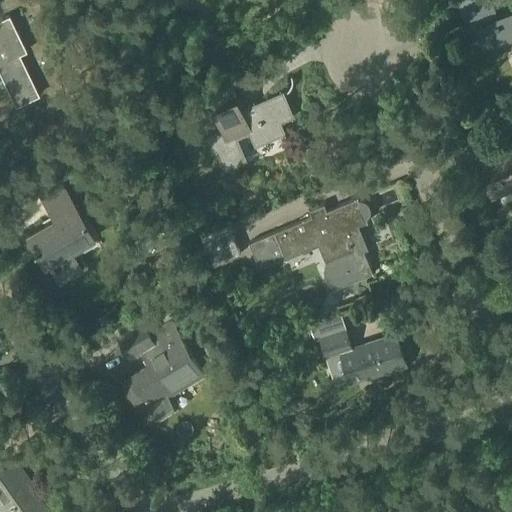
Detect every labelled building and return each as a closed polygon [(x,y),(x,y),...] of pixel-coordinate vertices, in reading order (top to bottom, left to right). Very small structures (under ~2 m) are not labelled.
[(477,25),(495,17),(488,0),(458,0),(469,28),(477,25)] [(511,10),(495,17),(477,25),(485,47),(511,36),(511,10)] [(0,75),(15,106),(38,95),(19,54),(25,51),(8,16),(0,19),(0,75)] [(258,112),(248,116),(245,109),(241,100),(214,111),(221,128),(222,131),(205,139),(211,154),(216,151),(224,170),(245,162),(235,138),(250,132),(255,143),(283,131),(280,122),(293,117),(283,93),(255,105),(258,112)] [(188,111),(192,121),(204,116),(200,107),(188,111)] [(511,140),(511,145),(477,160),(493,197),(511,189),(511,131),(509,133),(511,140)] [(92,237),(59,180),(39,191),(54,218),(27,234),(55,282),(80,267),(70,250),(92,237)] [(261,267),(287,256),(288,259),(289,259),(288,256),(326,240),(335,261),(329,264),(327,270),(328,275),(330,280),(333,284),(338,287),(374,272),(375,272),(366,251),(371,249),(361,225),(370,221),(369,219),(372,214),(373,209),(371,204),(366,201),(361,200),(360,197),(329,210),(326,203),(311,210),(314,216),(251,242),(261,267)] [(200,204),(206,219),(216,215),(210,200),(200,204)] [(204,235),(216,265),(242,254),(230,224),(204,235)] [(511,260),(500,260),(499,273),(511,273),(511,260)] [(347,318),(365,311),(362,303),(344,309),(347,318)] [(150,365),(131,376),(142,394),(147,403),(165,393),(187,379),(189,383),(203,374),(173,323),(150,337),(138,345),(142,352),(150,365)] [(344,352),(354,348),(347,328),(323,336),(330,356),(344,352)] [(145,329),(121,344),(130,360),(142,352),(138,345),(150,337),(145,329)] [(398,334),(354,348),(344,352),(353,381),(388,370),(388,373),(409,366),(398,334)] [(165,393),(147,403),(158,421),(176,411),(165,393)] [(0,505),(4,511),(50,511),(52,511),(15,460),(4,468),(0,462),(0,505)]
